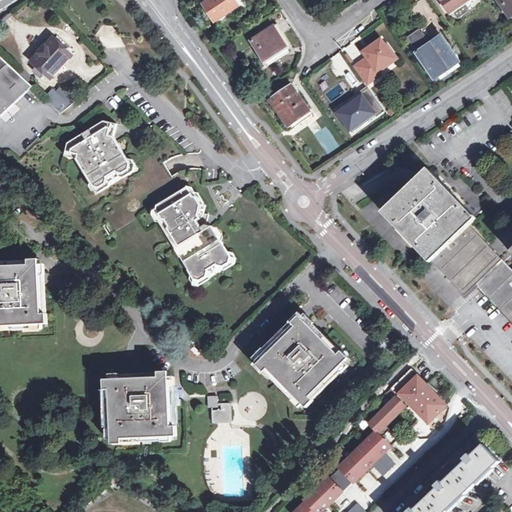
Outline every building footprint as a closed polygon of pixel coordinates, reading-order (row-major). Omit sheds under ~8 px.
[(207,0),(203,3),(214,21),(242,3),(240,0),(207,0)] [(441,0),(450,13),(468,0),(441,0)] [(475,0),(468,0),(450,13),(453,17),(476,1),(475,0)] [(511,0),(501,0),(511,15),(511,14),(511,0)] [(277,24),(251,42),(264,62),(287,48),(279,35),(283,33),(277,24)] [(419,29),(407,37),(439,83),(451,75),(448,70),(459,62),(441,37),(434,41),(432,39),(428,39),(427,40),(419,29)] [(54,37),(32,61),(51,79),(73,55),(54,37)] [(396,58),(382,40),(366,51),(369,57),(357,66),(369,83),(382,74),(379,70),(396,58)] [(0,117),(33,87),(0,55),(0,117)] [(400,64),(396,58),(379,70),(382,74),(369,83),(372,87),(387,77),(387,72),(400,64)] [(292,83),(268,99),(289,129),(298,123),(295,118),(309,108),(292,83)] [(71,105),(53,88),(45,97),(62,113),(71,105)] [(368,89),(335,111),(350,133),(383,110),(368,89)] [(392,106),(386,110),(391,116),(397,112),(392,106)] [(312,113),(309,108),(295,118),(298,123),(312,113)] [(80,153),(78,158),(92,180),(96,186),(102,187),(107,184),(108,181),(108,179),(108,177),(117,172),(124,174),(130,170),(132,164),(129,160),(115,137),(110,135),(113,123),(104,121),(68,142),(67,150),(80,153)] [(80,153),(67,150),(65,155),(78,158),(80,153)] [(91,182),(92,180),(78,158),(65,155),(59,159),(109,238),(157,207),(188,187),(191,185),(183,172),(173,177),(169,170),(158,153),(136,166),(134,172),(125,178),(120,177),(112,182),(110,187),(101,193),(94,192),(91,186),(91,182)] [(134,172),(136,166),(133,160),(129,160),(132,164),(130,170),(124,174),(117,172),(108,177),(108,179),(108,181),(107,184),(102,187),(96,186),(92,180),(91,182),(91,186),(94,192),(101,193),(110,187),(112,182),(120,177),(125,178),(134,172)] [(453,280),(487,247),(467,225),(474,217),(471,213),(470,214),(429,172),(387,212),(453,280)] [(188,187),(157,207),(157,210),(164,221),(168,222),(171,227),(171,231),(176,240),(182,248),(178,250),(196,277),(198,280),(204,281),(209,278),(211,271),(219,266),(226,267),(232,263),(233,258),(230,253),(222,240),(213,227),(206,225),(207,220),(202,219),(203,216),(200,215),(202,205),(197,198),(195,197),(188,187)] [(193,188),(188,187),(195,197),(197,198),(202,205),(200,215),(203,216),(202,219),(207,220),(206,225),(213,227),(215,217),(205,214),(207,205),(200,193),(196,192),(193,188)] [(164,221),(157,210),(154,211),(153,217),(158,223),(161,223),(164,221)] [(164,221),(161,223),(168,233),(171,231),(171,227),(168,222),(164,221)] [(218,228),(213,227),(222,240),(223,236),(218,228)] [(171,231),(168,233),(173,242),(176,240),(171,231)] [(176,240),(173,242),(178,250),(182,248),(176,240)] [(487,247),(453,280),(465,293),(476,283),(480,287),(504,263),(487,247)] [(230,253),(233,258),(232,263),(226,267),(219,266),(211,271),(209,278),(204,281),(198,280),(196,277),(193,278),(193,281),(195,286),(202,287),(212,280),(213,275),(222,270),(227,271),(237,264),(238,258),(234,253),(232,252),(230,253)] [(511,303),(498,288),(511,274),(511,272),(504,263),(480,287),(511,321),(511,303)] [(0,266),(0,325),(44,324),(41,264),(0,266)] [(511,274),(498,288),(511,303),(511,274)] [(304,319),(262,361),(304,404),(346,362),(304,319)] [(387,393),(393,399),(400,393),(418,376),(412,369),(387,393)] [(111,379),(113,439),(173,436),(170,376),(111,379)] [(441,399),(418,376),(400,393),(401,396),(429,423),(447,405),(441,399)] [(370,424),(379,433),(406,407),(398,399),(401,396),(400,393),(393,399),(370,424)] [(218,396),(208,396),(209,407),(218,407),(218,396)] [(232,420),(232,405),(231,403),(229,403),(221,403),(222,410),(212,410),(213,423),(230,422),(232,421),(232,420)] [(379,433),(370,424),(359,435),(368,444),(372,440),(377,446),(384,438),(379,433)] [(393,431),(386,438),(392,444),(399,437),(393,431)] [(364,440),(287,511),(323,511),(381,459),(364,440)] [(447,511),(454,505),(478,483),(501,461),(484,444),(472,455),(470,453),(465,458),(467,460),(444,482),(442,480),(436,485),(438,488),(415,509),(413,507),(408,511),(447,511)] [(367,511),(357,502),(347,511),(367,511)]
